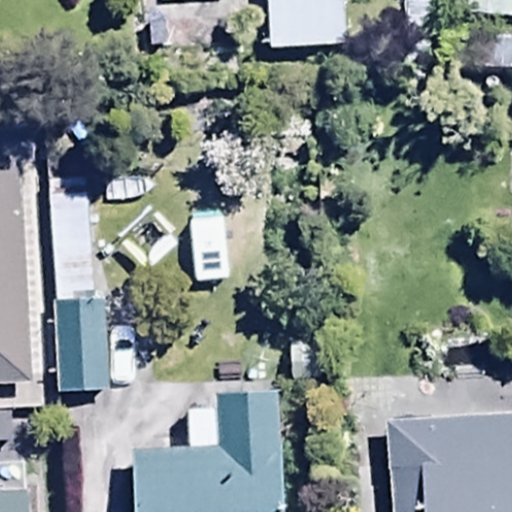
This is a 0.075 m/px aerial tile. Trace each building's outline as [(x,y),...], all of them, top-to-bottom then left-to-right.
[(341,0),(263,0),(266,57),(344,54),(341,0)] [(511,0),(452,0),(452,22),(511,24),(511,0)] [(0,392),(26,391),(18,163),(0,163),(0,392)] [(104,308),(53,309),(54,402),(105,401),(104,308)] [(281,511),(277,400),(219,402),(220,416),(186,418),(188,459),(131,461),(132,511),(281,511)] [(511,511),(511,419),(383,427),(387,511),(511,511)] [(35,511),(35,496),(0,496),(0,511),(35,511)]
